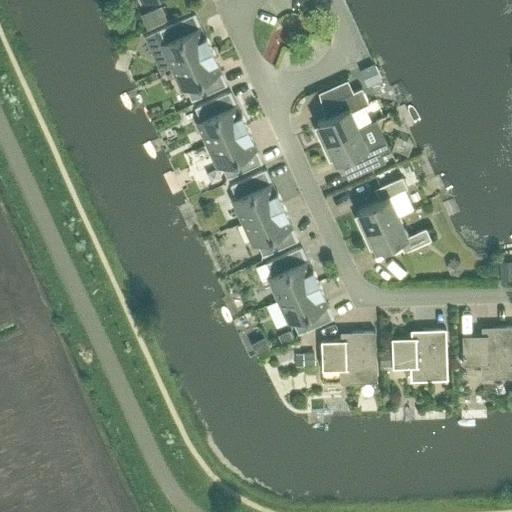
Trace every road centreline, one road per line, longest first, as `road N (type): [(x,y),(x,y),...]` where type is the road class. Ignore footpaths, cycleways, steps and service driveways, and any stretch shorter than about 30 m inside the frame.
road 1 (unclassified): [(192,511),(154,460),(0,125)]
road 2 (residential): [(266,97),(350,277),(365,292),(511,293)]
